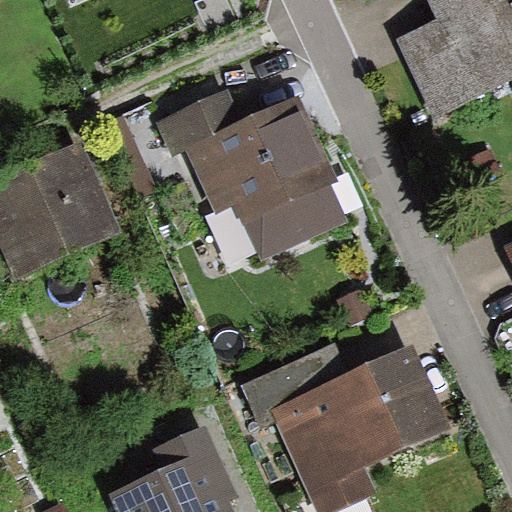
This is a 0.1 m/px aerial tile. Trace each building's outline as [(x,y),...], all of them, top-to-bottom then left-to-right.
[(511,88),(511,0),(423,0),(441,41),(401,59),(430,124),(511,88)] [(233,86),(155,121),(172,158),(186,152),(215,216),(235,207),(261,263),(352,222),(336,187),(342,184),(300,92),(247,117),(233,86)] [(75,139),(0,170),(0,234),(16,272),(114,230),(75,139)] [(449,426),(410,343),(331,380),(317,351),(241,386),(262,431),(279,423),(320,511),(327,511),(375,490),(364,466),(449,426)] [(206,426),(153,450),(163,470),(110,494),(118,511),(235,511),(229,499),(238,495),(206,426)]
